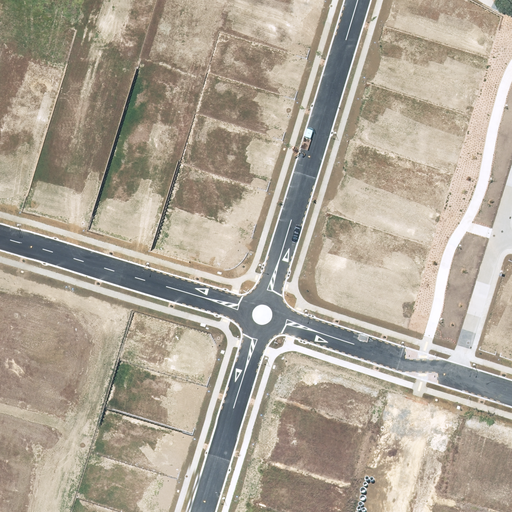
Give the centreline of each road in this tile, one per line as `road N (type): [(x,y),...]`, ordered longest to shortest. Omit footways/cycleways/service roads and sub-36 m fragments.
road 1 (residential): [(267,296),(357,0)]
road 2 (residential): [(243,311),(0,239)]
road 3 (residential): [(458,375),(278,322)]
road 4 (residential): [(202,511),(256,332)]
road 5 (residential): [(458,375),(499,234)]
